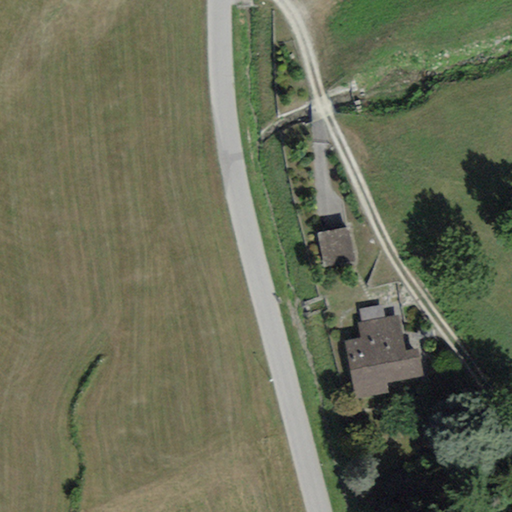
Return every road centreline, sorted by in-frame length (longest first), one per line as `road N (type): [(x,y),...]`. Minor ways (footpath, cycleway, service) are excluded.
road 1 (unclassified): [(318,511),(244,226),(222,104),(222,0)]
road 2 (track): [(283,0),(298,16),(374,227),(511,429)]
